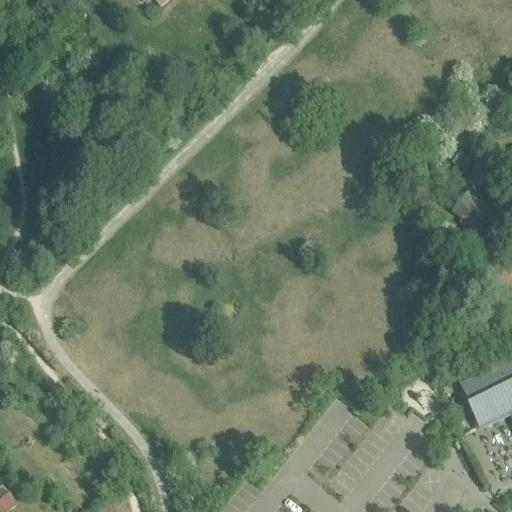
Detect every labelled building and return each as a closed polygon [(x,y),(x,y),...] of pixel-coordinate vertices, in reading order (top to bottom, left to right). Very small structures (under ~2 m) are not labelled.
[(139,0),(147,8),(153,2),(159,9),(170,0),(139,0)] [(454,178),(470,157),(462,151),(446,172),(454,178)] [(467,179),(480,189),(494,168),(481,160),(467,179)] [(486,208),(466,194),(451,215),(486,240),(497,224),(482,213),(486,208)] [(511,272),(506,269),(495,285),(504,291),(508,287),(511,289),(511,272)] [(511,427),(511,365),(461,391),(463,395),(470,408),(468,409),(481,435),(509,421),(511,427)] [(0,511),(9,511),(14,509),(1,492),(0,493),(0,511)]
